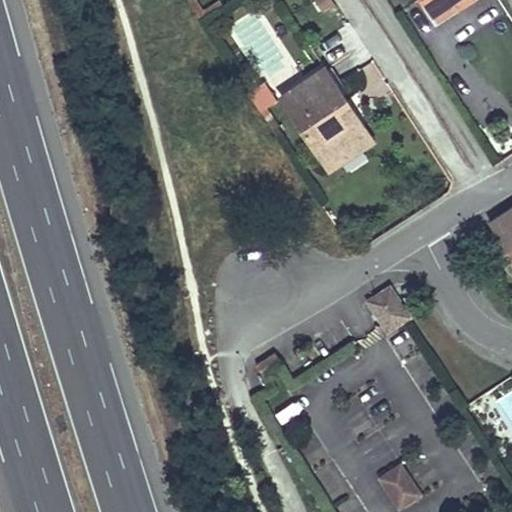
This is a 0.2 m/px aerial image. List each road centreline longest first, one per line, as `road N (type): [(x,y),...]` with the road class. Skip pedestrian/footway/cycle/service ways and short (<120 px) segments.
road 1 (motorway): [(133,511),(0,76)]
road 2 (residential): [(296,303),(230,343),(226,358),(230,382),(294,511)]
road 3 (residential): [(377,0),(498,187)]
road 4 (motorway): [(0,342),(51,511)]
road 5 (residential): [(296,303),(423,234)]
road 6 (residential): [(423,234),(462,297),(511,336)]
